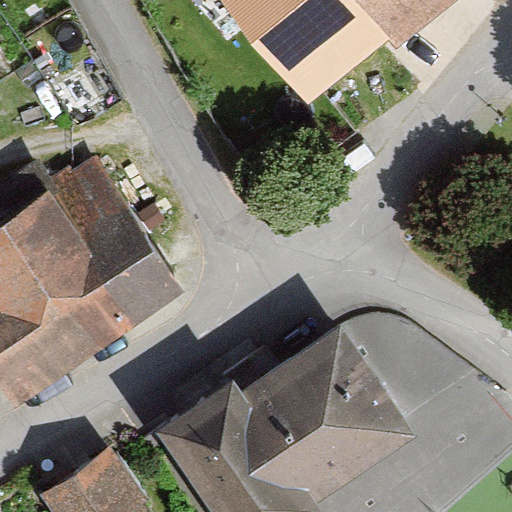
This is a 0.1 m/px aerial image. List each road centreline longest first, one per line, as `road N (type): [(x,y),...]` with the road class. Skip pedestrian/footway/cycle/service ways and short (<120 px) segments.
road 1 (residential): [(255,296),(95,0)]
road 2 (residential): [(0,449),(255,296)]
road 3 (residential): [(341,237),(511,25)]
road 4 (residential): [(511,360),(341,237)]
